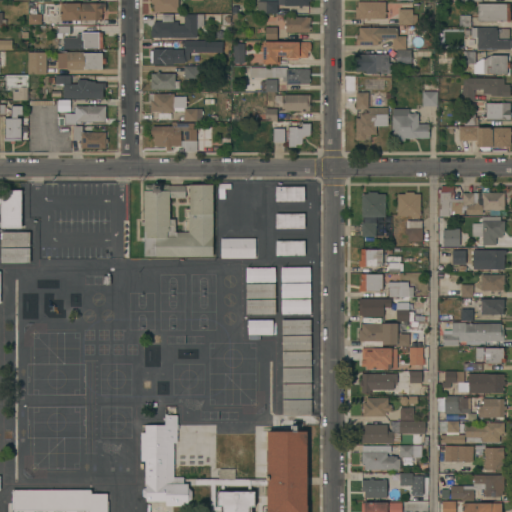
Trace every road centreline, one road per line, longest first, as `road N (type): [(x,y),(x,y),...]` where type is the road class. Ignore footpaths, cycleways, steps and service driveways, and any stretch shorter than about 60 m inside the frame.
road 1 (residential): [(511,170),(0,171)]
road 2 (residential): [(332,511),(333,0)]
road 3 (residential): [(134,171),(132,0)]
